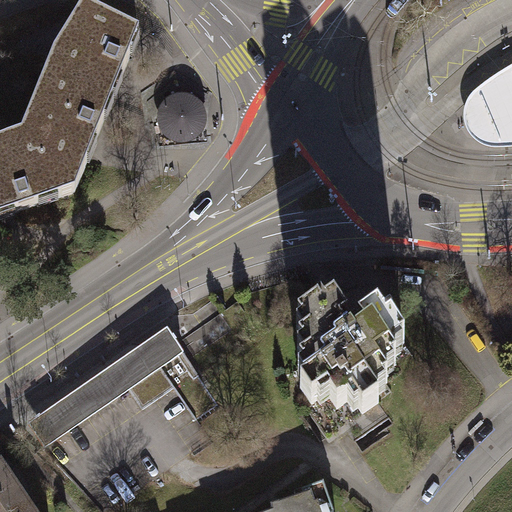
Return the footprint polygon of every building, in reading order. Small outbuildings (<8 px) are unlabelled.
[(80,9),(45,74),(110,100),(112,95),(136,33),(131,31),(80,9)] [(511,67),(501,73),(488,82),(473,94),(467,103),(464,110),(464,120),(466,129),(469,135),(475,142),(484,147),(494,150),(511,149),(511,67)] [(90,152),(110,100),(45,74),(20,134),(26,150),(40,144),(46,148),(40,163),(80,179),(81,177),(86,163),(90,152)] [(178,98),(169,100),(163,105),(159,112),(158,121),(160,129),(168,136),(177,140),(187,138),(195,132),(198,125),(199,117),(198,111),(194,105),(189,101),(178,98)] [(75,193),(80,179),(40,163),(46,148),(40,144),(26,150),(20,134),(0,141),(0,217),(4,216),(75,193)] [(392,323),(387,326),(378,314),(352,331),(347,325),(334,305),(321,314),(318,310),(298,324),(308,339),(298,345),(309,361),(300,367),(310,382),(300,388),(311,405),(327,395),(337,410),(352,400),(362,415),(379,403),(373,394),(388,384),(381,374),(396,364),(390,354),(406,344),(392,323)] [(182,352),(168,330),(29,425),(44,447),(98,409),(127,389),(182,352)] [(219,405),(182,352),(127,389),(128,391),(143,412),(174,391),(195,421),(197,420),(219,405)] [(30,511),(0,465),(0,511),(30,511)] [(272,511),(331,511),(322,484),(302,491),(304,496),(283,503),(278,505),(280,509),(272,511)]
